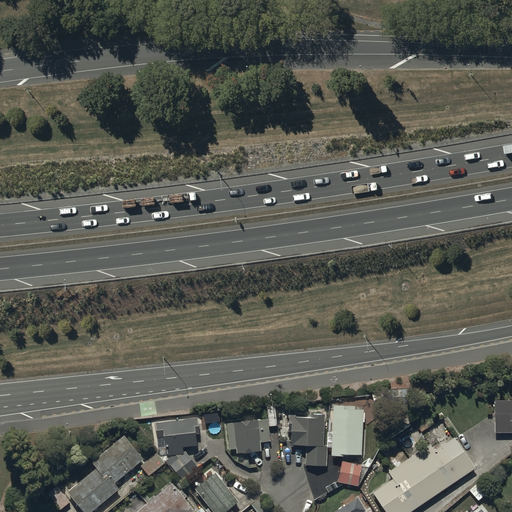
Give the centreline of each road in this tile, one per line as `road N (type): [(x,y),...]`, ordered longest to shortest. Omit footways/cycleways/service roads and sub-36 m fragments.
road 1 (trunk): [(511,330),(384,356),(0,404)]
road 2 (motorway): [(0,225),(511,155)]
road 3 (motorway): [(511,200),(0,267)]
road 4 (trunk): [(0,69),(247,46),(511,49)]
